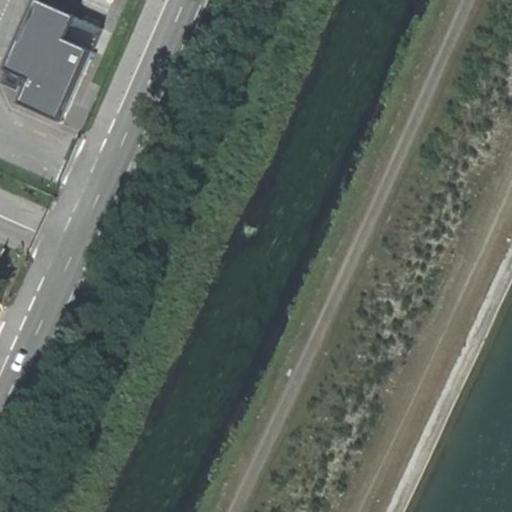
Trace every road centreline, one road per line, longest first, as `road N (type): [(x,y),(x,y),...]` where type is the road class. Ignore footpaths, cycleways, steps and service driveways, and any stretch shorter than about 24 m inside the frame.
road 1 (track): [(471,0),(239,511)]
road 2 (tertiary): [(0,408),(183,0)]
road 3 (track): [(357,511),(511,170)]
